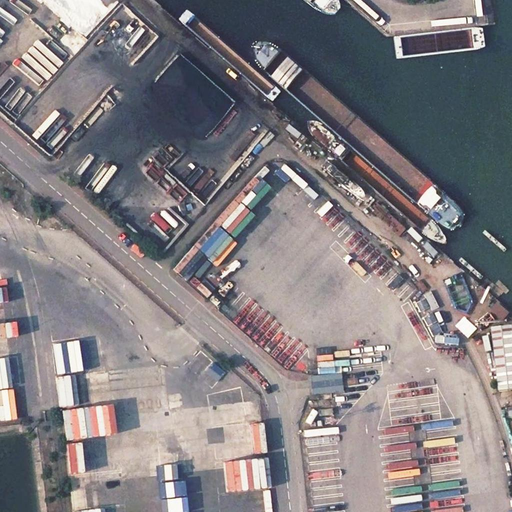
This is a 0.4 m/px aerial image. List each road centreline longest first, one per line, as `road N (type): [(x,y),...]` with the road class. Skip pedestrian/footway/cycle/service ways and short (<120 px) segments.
road 1 (unknown): [(153,275),(236,183),(270,157),(294,158),(395,249),(440,303),(472,350),(511,447)]
road 2 (unknown): [(385,307),(296,218),(271,221),(259,252),(266,284),(286,309),(328,333),(357,328)]
road 3 (unknown): [(139,0),(175,30),(44,180)]
road 4 (unknown): [(130,81),(188,143),(212,154),(246,127),(250,97)]
road 5 (unknown): [(372,511),(367,461),(381,394),(426,352)]
road 6 (unknown): [(426,352),(482,424),(496,511)]
